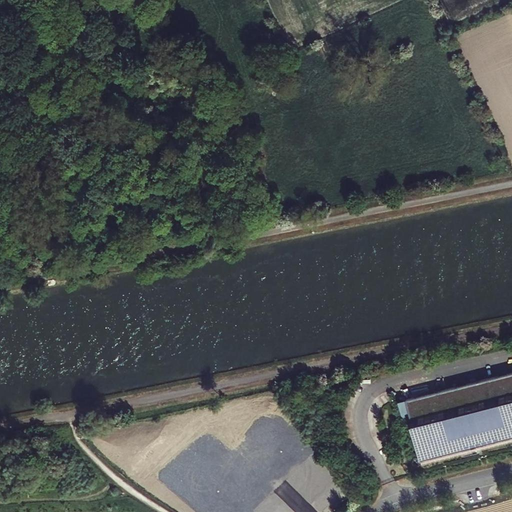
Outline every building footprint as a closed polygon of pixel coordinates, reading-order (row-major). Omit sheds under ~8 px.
[(511,381),(410,407),(414,424),(416,434),(425,467),(465,457),(467,461),(467,464),(481,461),(479,453),(511,445),(511,381)] [(414,424),(410,407),(402,409),(406,426),(414,424)] [(296,456),(307,447),(298,435),(287,444),(296,456)] [(485,456),(511,449),(511,445),(479,453),(481,461),(486,459),(485,456)] [(287,448),(275,456),(283,469),(295,461),(287,448)] [(191,451),(184,464),(198,472),(205,459),(191,451)] [(425,467),(426,471),(467,461),(465,457),(425,467)] [(137,478),(150,471),(142,458),(129,465),(137,478)] [(170,472),(166,482),(174,485),(178,476),(170,472)] [(181,511),(187,498),(174,492),(168,505),(181,511)] [(307,511),(309,510),(297,503),(291,511),(307,511)]
